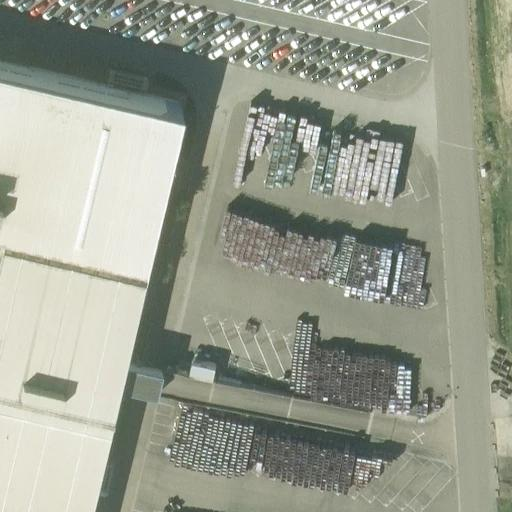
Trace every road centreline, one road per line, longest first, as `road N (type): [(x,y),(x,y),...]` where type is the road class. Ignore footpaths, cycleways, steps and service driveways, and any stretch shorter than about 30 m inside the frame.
road 1 (unknown): [(174,271),(466,337)]
road 2 (unknown): [(187,192),(459,226)]
road 3 (unknown): [(174,271),(161,379),(128,472)]
road 4 (unknown): [(128,472),(279,511)]
road 5 (unknown): [(211,70),(187,192)]
